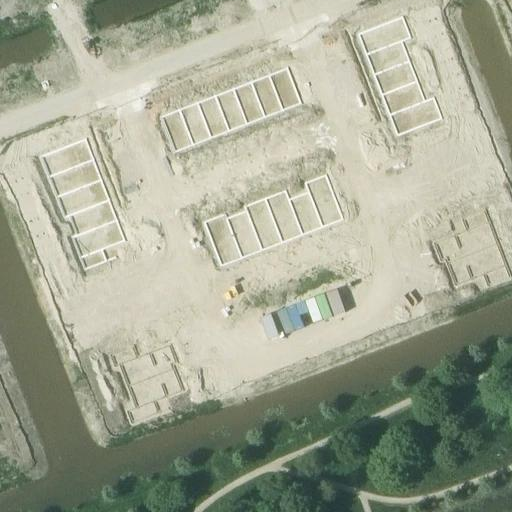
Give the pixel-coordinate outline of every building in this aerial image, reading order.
[(436,16),(429,19),(433,30),(441,27),(436,16)] [(394,21),(358,34),(366,56),(402,42),(394,21)] [(441,27),(433,30),(438,41),(445,38),(441,27)] [(402,42),(366,56),(374,76),(410,62),(402,42)] [(452,57),(445,60),(449,70),(456,67),(452,57)] [(410,62),(374,76),(381,96),(418,82),(410,62)] [(456,67),(449,70),(453,81),(460,78),(456,67)] [(288,69),(269,76),(283,112),(302,105),(288,69)] [(269,76),(252,83),(265,119),(283,112),(269,76)] [(418,82),(381,96),(389,116),(426,102),(418,82)] [(252,83),(234,90),(247,126),(265,119),(252,83)] [(464,88),(457,90),(461,102),(468,99),(464,88)] [(234,90),(216,97),(230,133),(247,126),(234,90)] [(216,97),(198,104),(212,140),(230,133),(216,97)] [(426,102),(389,116),(398,138),(434,124),(426,102)] [(198,104),(180,111),(194,147),(212,140),(198,104)] [(180,111),(161,118),(175,154),(194,147),(180,111)] [(304,135),(293,139),(296,147),(307,142),(304,135)] [(86,139),(50,153),(58,175),(94,161),(86,139)] [(293,139),(282,143),(285,151),(296,147),(293,139)] [(268,149),(257,153),(260,160),(271,156),(268,149)] [(305,150),(294,155),(297,162),(308,158),(305,150)] [(257,153),(247,157),(249,164),(260,160),(257,153)] [(294,155),(283,159),(286,166),(297,162),(294,155)] [(94,161),(58,175),(66,195),(102,181),(94,161)] [(233,162),(221,167),(224,174),(235,170),(233,162)] [(265,166),(254,170),(257,177),(268,173),(265,166)] [(221,167),(210,171),(213,178),(224,174),(221,167)] [(254,170),(243,174),(245,182),(257,177),(254,170)] [(22,176),(15,179),(19,189),(27,187),(22,176)] [(196,177),(185,181),(188,188),(199,184),(196,177)] [(102,181),(66,195),(73,215),(110,201),(102,181)] [(225,181),(214,186),(216,193),(227,189),(225,181)] [(330,185),(309,193),(323,229),(344,221),(330,185)] [(214,186),(202,190),(205,197),(216,193),(214,186)] [(27,187),(19,189),(23,201),(31,198),(27,187)] [(309,193),(289,201),(303,237),(323,229),(309,193)] [(110,201),(73,215),(81,235),(118,221),(110,201)] [(289,201),(269,209),(283,245),(303,237),(289,201)] [(269,209),(249,216),(263,252),(283,245),(269,209)] [(466,232),(434,244),(441,263),(446,262),(447,265),(489,248),(481,228),(490,224),(485,212),(462,220),(466,232)] [(38,216),(30,219),(34,230),(42,227),(38,216)] [(249,216),(229,224),(242,260),(263,252),(249,216)] [(118,221),(81,235),(90,257),(126,243),(118,221)] [(229,224),(208,232),(222,268),(242,260),(229,224)] [(42,227),(34,230),(39,241),(47,239),(42,227)] [(50,247),(42,250),(47,261),(54,258),(50,247)] [(489,248),(447,265),(456,288),(484,277),(488,288),(511,279),(506,267),(498,270),(489,248)] [(133,347),(111,356),(115,368),(124,365),(132,386),(174,370),(173,366),(177,364),(170,346),(138,358),(133,347)] [(140,408),(131,411),(136,424),(159,415),(155,403),(183,392),(174,370),(132,386),(140,408)]
